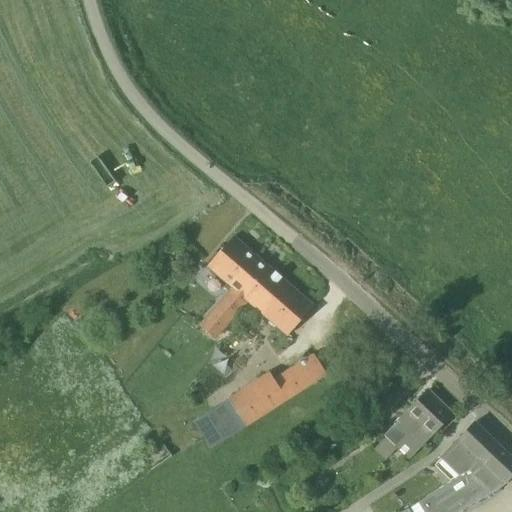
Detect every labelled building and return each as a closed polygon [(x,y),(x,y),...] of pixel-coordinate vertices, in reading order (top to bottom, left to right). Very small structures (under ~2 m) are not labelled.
[(313,306),(234,237),(208,267),(232,288),(199,327),(215,340),(248,302),(287,336),(313,306)] [(211,450),(328,376),(313,354),(274,379),(269,373),(193,423),(211,450)] [(409,459),(452,414),(428,392),(386,436),(387,437),(375,450),(385,460),(397,448),(409,459)] [(481,461),(498,444),(476,422),(448,450),(466,468),(479,459),(481,461)] [(511,474),(511,458),(498,444),(481,461),(479,459),(466,468),(467,470),(457,479),(477,501),(479,503),(490,492),(491,493),(511,474)] [(459,511),(477,501),(457,479),(419,504),(424,511),(459,511)]
